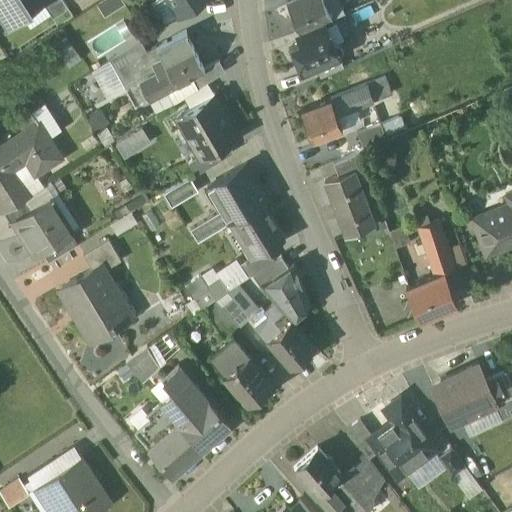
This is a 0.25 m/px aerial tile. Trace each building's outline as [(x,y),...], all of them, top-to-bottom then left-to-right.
[(0,0),(0,13),(1,13),(7,23),(41,0),(0,0)] [(68,7),(63,0),(41,0),(52,17),(68,7)] [(169,0),(179,13),(198,0),(169,0)] [(291,0),(287,2),(300,30),(323,19),(331,16),(324,0),(291,0)] [(343,11),(338,0),(324,0),(331,16),(343,11)] [(323,19),(300,30),(304,39),(292,44),(303,70),(315,66),(338,55),(341,52),(343,47),(341,42),(337,40),(332,40),(323,19)] [(185,30),(157,45),(162,56),(167,65),(176,82),(191,75),(204,68),(204,67),(191,41),(185,30)] [(60,47),(71,62),(81,54),(70,39),(60,47)] [(147,49),(115,68),(125,86),(138,79),(155,71),(150,62),(162,56),(157,45),(147,49)] [(338,55),(315,66),(319,77),(344,66),(339,55),(338,55)] [(162,56),(150,62),(155,71),(167,65),(162,56)] [(219,59),(204,67),(204,68),(191,75),(198,87),(224,70),(219,59)] [(155,71),(138,79),(148,97),(176,82),(167,65),(155,71)] [(385,75),(374,80),(377,87),(388,83),(385,75)] [(138,79),(125,86),(134,104),(148,97),(138,79)] [(366,83),(299,109),(311,139),(341,127),(337,114),(373,100),(366,83)] [(214,93),(176,115),(188,134),(192,131),(204,152),(205,154),(226,141),(239,134),(237,132),(236,133),(214,96),(215,95),(214,93)] [(42,103),(18,118),(26,130),(38,123),(39,123),(50,116),(42,103)] [(26,130),(5,144),(4,142),(0,144),(0,195),(1,197),(1,198),(20,186),(8,168),(26,157),(35,170),(59,155),(39,123),(38,123),(26,130)] [(204,152),(189,161),(196,172),(232,151),(226,141),(205,154),(204,152)] [(359,150),(333,161),(338,174),(353,169),(354,170),(365,165),(359,150)] [(246,162),(207,186),(221,209),(228,221),(234,219),(262,202),(262,201),(268,198),(246,162)] [(354,170),(353,169),(338,174),(325,179),(345,234),(357,229),(358,232),(360,231),(359,229),(374,223),(354,170)] [(190,176),(163,192),(171,205),(198,189),(190,176)] [(20,186),(1,198),(1,197),(0,197),(0,205),(3,210),(26,195),(20,186)] [(511,190),(505,193),(509,202),(471,216),(476,231),(491,226),(499,248),(511,243),(511,190)] [(25,197),(4,211),(11,223),(15,220),(14,219),(32,208),(25,197)] [(32,208),(14,219),(15,220),(36,253),(41,249),(70,231),(48,197),(32,208)] [(262,202),(234,219),(255,253),(256,255),(267,248),(284,238),(262,202)] [(221,209),(190,228),(197,240),(228,221),(221,209)] [(131,212),(110,224),(117,234),(137,222),(131,212)] [(427,214),(416,219),(418,225),(430,221),(427,214)] [(430,221),(418,225),(434,273),(443,269),(444,269),(455,265),(438,218),(430,221)] [(491,226),(476,231),(484,253),(499,248),(491,226)] [(70,231),(41,249),(48,261),(77,243),(70,231)] [(110,238),(85,253),(94,268),(102,263),(106,269),(122,259),(110,238)] [(267,248),(256,255),(255,253),(240,262),(249,276),(252,274),(274,259),(267,248)] [(274,259),(252,274),(259,285),(260,284),(287,266),(280,255),(274,259)] [(287,266),(260,284),(275,299),(275,298),(291,317),(308,302),(293,262),(287,266)] [(94,268),(61,287),(92,339),(116,324),(112,317),(124,310),(115,296),(120,293),(106,269),(102,263),(94,268)] [(434,273),(409,284),(411,289),(408,291),(419,318),(456,302),(444,269),(434,273)] [(249,315),(233,296),(222,306),(238,324),(249,315)] [(291,317),(275,298),(275,299),(263,309),(279,327),(266,338),(290,367),(315,345),(291,317)] [(210,316),(209,317),(213,322),(224,336),(238,324),(222,306),(210,316)] [(205,311),(188,325),(197,336),(213,322),(209,317),(210,316),(205,311)] [(159,364),(147,344),(126,359),(143,379),(159,364)] [(250,353),(225,375),(248,403),(273,381),(250,353)] [(178,362),(163,374),(174,387),(161,400),(201,446),(229,421),(178,362)] [(477,362),(440,379),(443,384),(434,388),(450,422),(494,402),(495,401),(485,379),(477,362)] [(511,384),(505,369),(485,379),(495,401),(494,402),(501,417),(511,412),(509,407),(511,405),(511,384)] [(400,395),(385,407),(393,418),(372,433),(369,436),(378,448),(393,468),(403,461),(407,467),(436,445),(400,395)] [(161,400),(146,412),(150,416),(135,429),(172,471),(201,446),(161,400)] [(360,417),(346,427),(368,456),(378,448),(369,436),(372,433),(360,417)] [(317,445),(294,466),(315,491),(316,491),(327,482),(339,471),(317,445)] [(58,469),(34,485),(51,511),(90,511),(110,500),(80,455),(58,469)] [(366,456),(352,467),(368,488),(383,478),(366,456)] [(51,459),(27,475),(34,485),(58,469),(51,459)] [(468,463),(455,472),(471,493),(484,484),(468,463)] [(368,488),(352,467),(343,475),(339,471),(327,482),(348,505),(347,506),(350,510),(352,507),(355,511),(363,511),(371,504),(371,497),(368,494),(371,491),(368,488)] [(0,486),(10,503),(31,490),(20,473),(0,486)] [(348,505),(327,482),(316,491),(315,491),(334,511),(340,511),(347,506),(348,505)] [(309,511),(299,498),(288,507),(291,511),(309,511)]
